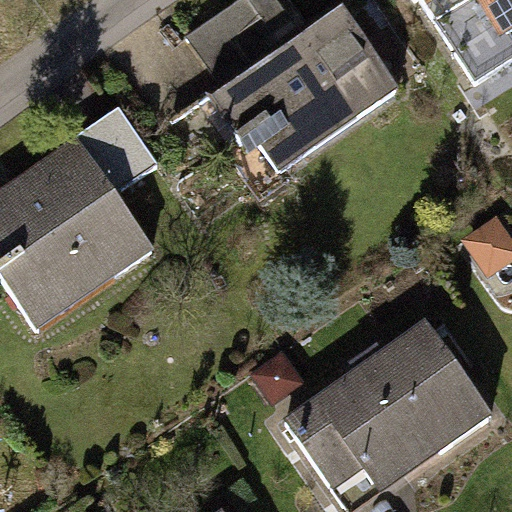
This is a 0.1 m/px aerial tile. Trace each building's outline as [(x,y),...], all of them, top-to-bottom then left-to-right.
[(227,88),(307,33),(283,0),(246,0),(192,38),(227,88)] [(511,0),(448,0),(459,15),(479,0),(498,0),(511,19),(511,0)] [(359,7),(226,95),(290,191),(423,103),(359,7)] [(133,114),(0,201),(0,256),(54,337),(178,255),(138,195),(172,173),(133,114)] [(511,423),(442,325),(300,426),(353,500),(389,475),(410,505),(511,431),(511,423)]
